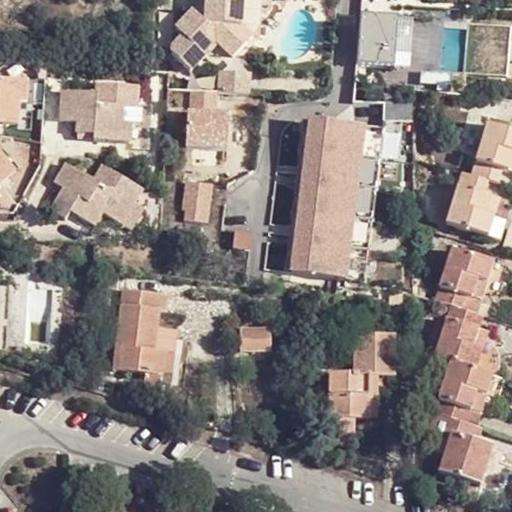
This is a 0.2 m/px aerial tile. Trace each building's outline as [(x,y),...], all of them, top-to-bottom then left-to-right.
[(198,21),(191,15),(174,33),(181,40),(200,60),(213,48),(230,64),(249,44),(239,34),(241,18),(268,21),(270,0),(205,0),(206,0),(206,13),(198,21)] [(206,0),(191,15),(198,21),(206,13),(206,0)] [(366,8),(365,17),(382,19),(382,11),(366,8)] [(365,17),(358,16),(356,64),(389,67),(394,20),(382,19),(365,17)] [(510,30),(467,26),(463,63),(481,66),(481,74),(505,77),(510,30)] [(200,60),(181,40),(170,51),(168,58),(187,76),(202,62),(200,60)] [(462,72),(481,74),(481,66),(463,63),(462,72)] [(219,73),(218,93),(248,95),(249,74),(219,73)] [(18,107),(20,84),(0,81),(0,125),(16,127),(18,107)] [(28,84),(20,84),(18,107),(27,107),(28,84)] [(77,85),(76,93),(97,95),(98,87),(77,85)] [(97,95),(76,93),(63,93),(61,123),(78,124),(77,136),(96,138),(96,144),(130,147),(132,127),(125,127),(126,111),(139,112),(140,89),(98,87),(97,95)] [(217,93),(190,92),(189,109),(216,111),(217,93)] [(132,127),(130,147),(144,147),(147,113),(139,112),(126,111),(125,127),(132,127)] [(212,118),(185,117),(183,142),(210,144),(212,118)] [(307,135),(322,123),(302,121),(286,273),(306,276),(294,260),(307,135)] [(510,145),(511,145),(511,130),(485,121),(469,172),(458,168),(442,222),(480,234),(486,218),(477,215),(484,192),(478,190),(482,176),(493,180),(498,165),(503,167),(510,145)] [(363,127),(322,123),(307,135),(294,260),(306,276),(347,280),(363,127)] [(383,130),(363,127),(347,280),(366,282),(383,130)] [(96,138),(77,136),(77,143),(96,144),(96,138)] [(511,145),(510,145),(503,167),(511,169),(511,145)] [(0,189),(1,188),(15,174),(0,159),(0,189)] [(118,228),(132,207),(140,193),(100,167),(90,182),(65,166),(53,185),(61,191),(48,212),(62,221),(65,214),(71,207),(81,213),(76,221),(90,230),(100,216),(118,228)] [(15,174),(1,188),(8,194),(21,179),(15,174)] [(213,187),(186,184),(182,223),(209,226),(213,187)] [(493,195),(484,192),(477,215),(486,218),(493,195)] [(65,214),(76,221),(81,213),(71,207),(65,214)] [(142,213),(132,207),(118,228),(128,235),(142,213)] [(480,273),(490,277),(495,261),(451,246),(433,299),(451,305),(435,357),(450,363),(433,414),(454,419),(448,438),(439,471),(482,485),(493,451),(478,445),(482,430),(474,427),(461,423),(466,405),(471,406),(478,387),(487,389),(490,376),(474,370),(479,357),(471,354),(477,335),(484,315),(477,313),(482,297),(473,293),(480,273)] [(482,297),(490,277),(480,273),(473,293),(482,297)] [(126,294),(118,351),(128,352),(124,374),(163,379),(166,359),(154,357),(157,333),(159,315),(167,317),(169,299),(126,294)] [(269,331),(238,332),(238,351),(269,351),(269,331)] [(154,357),(166,359),(169,335),(157,333),(154,357)] [(355,371),(331,372),(331,432),(358,433),(358,417),(381,417),(382,376),(400,376),(399,334),(356,334),(355,371)] [(485,337),(477,335),(471,354),(479,357),(485,337)] [(128,352),(118,351),(115,373),(124,374),(128,352)] [(474,427),(487,389),(478,387),(471,406),(466,405),(461,423),(474,427)] [(454,419),(433,414),(428,431),(448,438),(454,419)]
